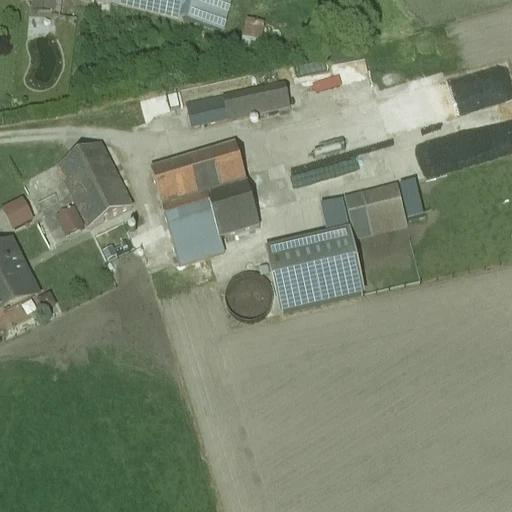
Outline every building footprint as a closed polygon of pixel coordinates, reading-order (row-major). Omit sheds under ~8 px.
[(54,0),(35,0),(35,13),(53,14),(54,0)] [(92,0),(183,23),(189,0),(92,0)] [(189,0),(183,23),(221,33),(230,0),(189,0)] [(285,87),(188,108),(193,131),(290,110),(285,87)] [(484,114),(484,100),(449,101),(449,115),(484,114)] [(236,148),(151,173),(175,255),(260,230),(236,148)] [(101,149),(58,172),(89,232),(132,210),(101,149)] [(397,191),(345,204),(355,243),(358,242),(407,229),(397,191)] [(26,201),(3,211),(14,234),(36,223),(26,201)] [(349,237),(269,255),(283,317),(363,299),(349,237)] [(10,247),(0,252),(0,317),(3,316),(2,313),(35,296),(10,247)] [(231,318),(238,324),(247,326),(256,326),(265,321),(270,314),(273,305),(272,296),(268,288),(261,282),(253,279),(244,279),(235,283),(229,290),(226,299),(226,309),(231,318)]
